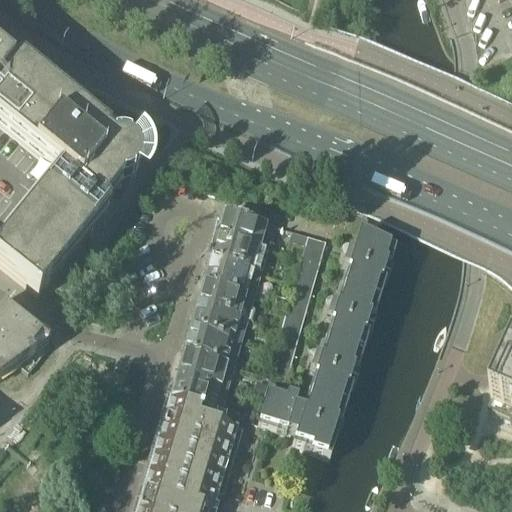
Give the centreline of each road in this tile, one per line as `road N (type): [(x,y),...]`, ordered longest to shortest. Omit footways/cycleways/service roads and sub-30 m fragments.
road 1 (secondary): [(41,0),(103,45),(511,227)]
road 2 (secondary): [(511,161),(154,0)]
road 3 (residential): [(164,361),(46,322),(0,289)]
road 4 (residential): [(212,207),(189,191),(168,205),(163,226),(182,269),(180,313)]
road 5 (residential): [(123,511),(164,361)]
